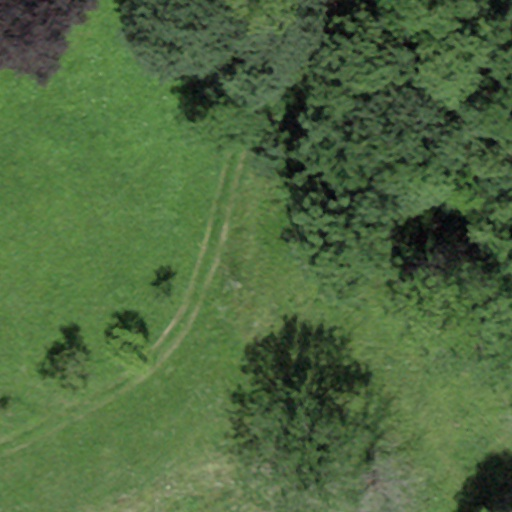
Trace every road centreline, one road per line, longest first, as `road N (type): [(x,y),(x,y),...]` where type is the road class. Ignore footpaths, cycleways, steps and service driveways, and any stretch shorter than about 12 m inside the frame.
road 1 (track): [(252,114),(195,296),(166,345),(130,383),(0,449)]
road 2 (track): [(252,114),(295,0)]
